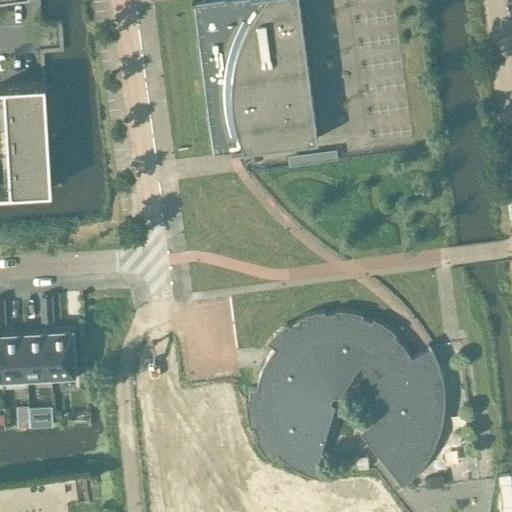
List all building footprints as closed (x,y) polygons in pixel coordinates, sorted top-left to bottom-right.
[(201,0),(192,1),(212,152),(236,149),(247,169),(248,168),(240,154),(255,148),(255,146),(318,138),(299,0),(201,0)] [(0,190),(53,187),(46,80),(0,82),(0,96),(2,97),(3,125),(0,125),(0,149),(4,149),(6,175),(0,175),(0,190)] [(42,296),(43,308),(51,307),(51,295),(42,296)] [(52,319),(51,307),(43,308),(43,320),(52,319)] [(246,399),(247,410),(248,418),(250,426),(253,425),(257,435),(254,436),(259,444),(264,452),(270,459),(278,452),(285,459),(292,464),(301,469),(310,473),(319,475),(320,472),(324,455),(319,454),(334,402),(332,400),(331,398),(331,396),(333,394),(336,393),(338,394),(359,365),(365,370),(369,376),(372,382),(375,390),(375,397),(375,405),(373,412),(369,419),(365,425),(359,430),(401,483),(398,486),(398,487),(403,483),(412,475),(421,465),(428,455),(434,444),(439,432),(442,419),(444,407),(444,394),(443,381),(441,369),(437,357),(431,345),(429,341),(428,342),(430,346),(411,356),(406,348),(401,341),(394,334),(396,332),(389,326),(381,321),(373,317),(372,319),(362,315),(363,312),(356,310),(346,309),(335,308),(335,311),(324,312),(324,309),(315,310),(306,313),(298,316),(299,319),(289,324),(288,322),(280,327),(272,334),(266,341),(267,342),(267,341),(268,341),(275,346),(269,354),(265,361),(261,370),(258,378),(257,387),(249,386),(249,398),(246,399)] [(51,374),(51,379),(76,377),(73,327),(48,329),(51,374)] [(48,329),(24,330),(27,375),(51,374),(48,329)] [(3,377),(27,375),(24,330),(0,331),(3,377)] [(29,404),(17,405),(18,415),(29,414),(29,404)] [(52,404),(29,406),(30,425),(53,423),(52,404)] [(368,454),(356,455),(357,468),(369,467),(368,454)] [(355,469),(355,456),(339,456),(339,469),(355,469)] [(444,485),(442,474),(430,475),(431,486),(444,485)]
